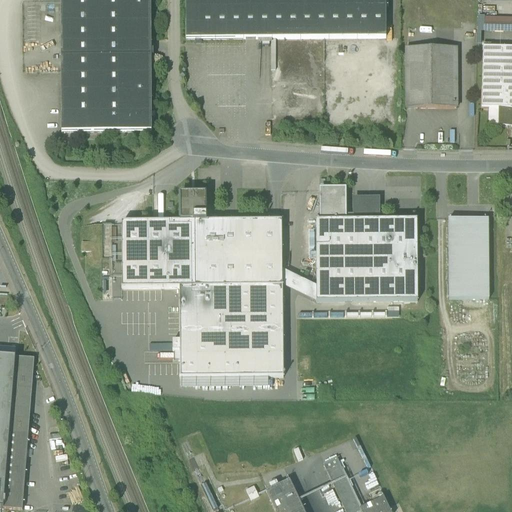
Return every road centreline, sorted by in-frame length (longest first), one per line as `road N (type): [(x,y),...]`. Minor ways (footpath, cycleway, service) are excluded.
road 1 (residential): [(511,164),(212,150),(187,136)]
road 2 (tertiary): [(0,244),(107,511)]
